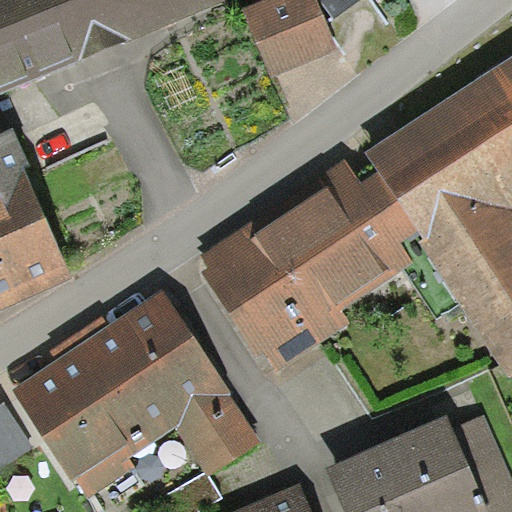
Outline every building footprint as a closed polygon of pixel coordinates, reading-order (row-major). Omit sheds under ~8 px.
[(0,0),(0,72),(39,57),(21,12),(52,0),(0,0)] [(52,0),(21,12),(39,57),(158,12),(153,0),(52,0)] [(153,0),(158,12),(188,0),(153,0)] [(282,0),(252,13),(238,19),(267,87),(337,58),(312,0),(282,0)] [(246,0),(252,13),(282,0),(246,0)] [(511,46),(468,76),(511,141),(511,46)] [(511,170),(508,165),(511,162),(511,141),(468,76),(367,144),(420,225),(457,279),(488,325),(510,357),(511,356),(511,227),(500,211),(511,202),(511,170)] [(0,274),(59,249),(2,119),(0,119),(0,274)] [(340,163),(394,242),(420,225),(367,144),(340,163)] [(199,259),(264,354),(301,329),(312,321),(301,306),(394,242),(340,163),(199,259)] [(457,279),(420,225),(394,242),(430,297),(457,279)] [(82,336),(135,413),(165,393),(209,457),(250,428),(153,287),(82,336)] [(354,407),(301,329),(264,354),(311,422),(354,407)] [(135,413),(82,336),(14,382),(98,503),(142,473),(112,429),(135,413)] [(440,422),(473,498),(508,482),(475,407),(440,422)] [(354,511),(440,511),(473,498),(440,422),(437,413),(331,459),(354,511)] [(196,458),(150,488),(165,511),(176,511),(215,487),(196,458)] [(473,498),(479,511),(511,511),(511,490),(508,482),(473,498)] [(308,511),(297,483),(228,511),(308,511)]
